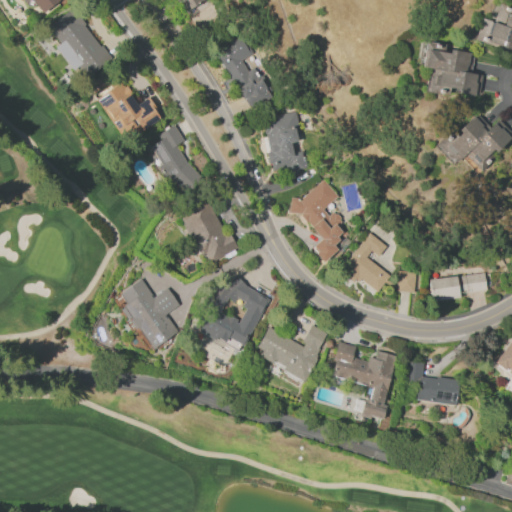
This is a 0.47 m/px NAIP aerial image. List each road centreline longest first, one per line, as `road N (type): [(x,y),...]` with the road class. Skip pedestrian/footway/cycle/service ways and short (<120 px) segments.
road 1 (residential): [(511,492),(164,387),(0,377)]
road 2 (track): [(456,511),(436,499),(311,486),(191,453),(77,402),(0,396)]
road 3 (track): [(0,339),(33,337),(59,324),(116,245),(114,231),(0,117)]
road 4 (residential): [(107,0),(178,93),(269,240)]
road 5 (residential): [(511,307),(459,330),(394,327),(314,293),(269,240)]
road 6 (residential): [(269,240),(229,126),(144,0)]
